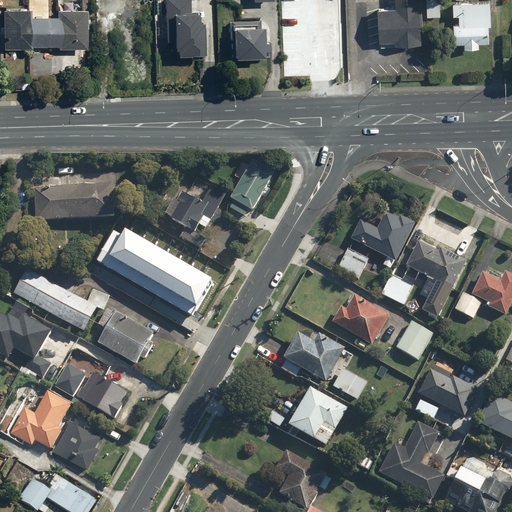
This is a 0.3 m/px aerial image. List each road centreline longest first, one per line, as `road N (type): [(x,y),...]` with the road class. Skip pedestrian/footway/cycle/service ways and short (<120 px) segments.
road 1 (tertiary): [(127,511),(309,203)]
road 2 (primary): [(319,119),(0,128)]
